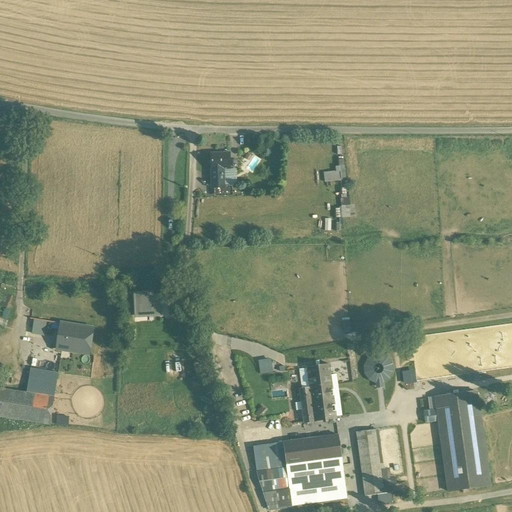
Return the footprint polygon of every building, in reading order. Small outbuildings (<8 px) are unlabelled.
[(244,158),(249,162),(253,156),(248,152),(244,158)] [(229,154),(211,154),(212,169),(223,169),(230,169),(229,154)] [(223,180),(224,186),(231,186),(237,186),(236,168),(230,169),(223,169),(223,180)] [(223,169),(212,169),(212,180),(223,180),(223,169)] [(328,172),(330,181),(339,180),(338,171),(328,172)] [(224,186),(215,186),(215,196),(231,196),(231,186),(224,186)] [(341,206),(351,206),(351,196),(341,197),(341,206)] [(351,206),(341,206),(342,218),(355,217),(354,205),(351,206)] [(11,296),(0,291),(0,298),(9,302),(11,296)] [(154,294),(144,295),(143,298),(136,298),(136,316),(155,314),(156,316),(159,315),(158,312),(159,312),(158,306),(154,306),(154,294)] [(9,302),(0,298),(0,305),(6,308),(9,302)] [(344,332),(351,331),(350,317),(343,317),(344,332)] [(44,335),(48,321),(35,318),(31,332),(44,335)] [(93,328),(61,323),(57,349),(62,350),(89,354),(93,328)] [(365,356),(367,381),(376,381),(376,388),(385,387),(384,380),(393,380),(392,354),(365,356)] [(260,373),(273,372),(272,357),(259,358),(260,373)] [(328,365),(306,368),(309,389),(331,385),(328,365)] [(46,372),(31,369),(27,393),(55,397),(58,374),(46,372)] [(336,418),(331,385),(309,389),(313,421),(336,418)] [(27,393),(0,388),(0,417),(50,425),(55,397),(27,393)] [(309,389),(299,390),(303,423),(313,421),(309,389)] [(478,392),(435,398),(448,491),(491,485),(478,392)] [(57,415),(57,424),(68,424),(69,415),(57,415)] [(374,431),(356,434),(365,498),(383,495),(374,431)] [(339,435),(283,442),(286,466),(342,459),(339,435)] [(283,442),(253,447),(256,470),(286,466),(283,442)] [(286,466),(256,470),(268,509),(347,499),(342,459),(286,466)]
